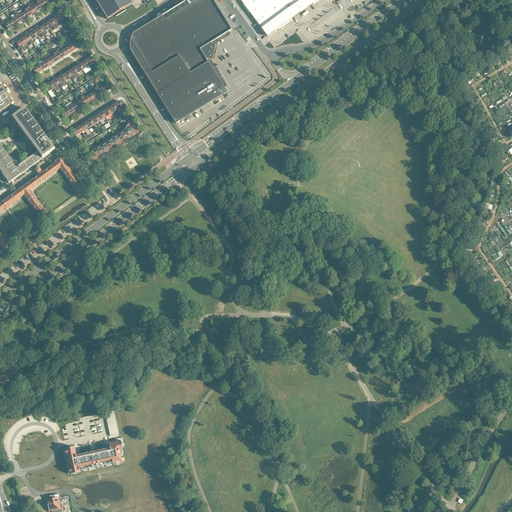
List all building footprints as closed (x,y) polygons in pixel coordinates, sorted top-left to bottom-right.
[(44,8),(38,0),(37,0),(33,3),(38,11),(44,8)] [(115,15),(126,8),(128,7),(128,6),(129,6),(132,5),(132,4),(133,4),(131,1),(130,0),(95,0),(102,11),(105,14),(108,19),(109,18),(109,19),(111,17),(112,16),(112,17),(115,15)] [(130,42),(130,45),(130,48),(131,51),(176,123),(227,92),(224,88),(207,60),(207,59),(211,60),(212,61),(212,59),(216,46),(216,44),(215,44),(213,44),(212,43),(211,43),(228,32),(229,32),(232,30),(228,23),(227,23),(213,0),(196,0),(194,2),(192,3),(165,20),(162,15),(158,18),(157,18),(138,30),(133,33),(132,36),(131,39),(130,42)] [(290,20),(275,0),(240,0),(268,37),(290,20)] [(317,0),(275,0),(290,20),(297,15),(316,1),(317,0)] [(32,15),(38,11),(33,3),(27,7),(32,15)] [(21,10),(26,19),(32,15),(27,7),(21,10)] [(17,17),(20,22),(26,19),(21,10),(15,14),(17,17)] [(63,13),(57,16),(63,25),(69,21),(63,13)] [(57,16),(52,20),(57,29),(63,25),(57,16)] [(11,21),(14,26),(20,22),(17,17),(11,21)] [(52,20),(46,24),(49,29),(51,32),(57,29),(52,20)] [(5,25),(8,30),(14,26),(11,21),(5,25)] [(46,24),(40,28),(45,36),(46,38),(49,36),(46,31),(49,29),(46,24)] [(34,31),(37,37),(39,40),(45,36),(40,28),(34,31)] [(34,31),(28,35),(31,40),(37,37),(34,31)] [(28,35),(22,39),(25,44),(27,47),(33,44),(31,40),(28,35)] [(72,40),(74,43),(78,48),(84,45),(78,36),(72,40)] [(27,47),(25,44),(22,39),(16,43),(20,48),(22,51),(27,47)] [(72,52),(78,48),(74,43),(68,47),(72,52)] [(68,47),(62,50),(66,56),(72,52),(68,47)] [(61,48),(55,52),(60,59),(66,56),(62,50),(61,48)] [(55,52),(49,55),(49,56),(51,58),(54,63),(55,63),(57,61),(60,59),(55,52)] [(49,56),(43,59),(45,62),(48,67),(49,67),(54,63),(51,58),(49,56)] [(92,57),(86,61),(89,66),(95,62),(92,57)] [(86,61),(80,65),(83,70),(85,74),(91,70),(89,66),(86,61)] [(45,62),(39,65),(42,71),(43,70),(45,69),(48,67),(45,62)] [(36,74),(42,71),(39,65),(33,69),(36,74)] [(80,65),(74,68),(77,74),(83,70),(80,65)] [(68,72),(71,77),(73,80),(79,77),(77,74),(74,68),(68,72)] [(68,72),(62,76),(65,81),(71,77),(68,72)] [(62,76),(56,80),(61,88),(67,84),(65,81),(62,76)] [(61,88),(56,80),(50,83),(54,89),(56,92),(61,88)] [(0,112),(14,103),(1,83),(0,84),(0,112)] [(48,92),(54,89),(50,83),(44,87),(48,92)] [(106,92),(111,88),(108,83),(102,87),(106,92)] [(94,88),(100,96),(106,92),(102,87),(100,84),(94,88)] [(94,92),(90,94),(94,100),(100,96),(94,88),(93,86),(91,87),(91,88),(94,92)] [(84,98),(88,103),(94,100),(90,94),(84,98)] [(82,107),(88,103),(84,98),(82,95),(77,99),(79,102),(82,107)] [(122,112),(125,110),(119,101),(113,105),(117,110),(119,108),(121,111),(122,112)] [(67,109),(70,115),(76,111),(73,106),(71,102),(65,106),(67,109)] [(79,102),(73,106),(76,111),(82,107),(79,102)] [(113,105),(108,109),(111,114),(117,110),(113,105)] [(15,121),(10,125),(0,132),(0,169),(9,183),(55,149),(25,108),(13,117),(13,118),(15,121),(15,122),(15,121)] [(67,109),(61,113),(64,118),(70,115),(67,109)] [(108,109),(102,112),(105,117),(111,114),(108,109)] [(102,112),(96,116),(99,121),(105,117),(102,112)] [(96,116),(90,120),(93,125),(99,121),(96,116)] [(91,127),(93,125),(90,120),(84,123),(88,130),(92,128),(91,127)] [(84,123),(78,127),(81,132),(84,131),(87,135),(89,134),(90,133),(88,130),(84,123)] [(124,131),(129,139),(139,132),(136,127),(133,123),(131,125),(130,124),(126,126),(126,128),(124,130),(124,131)] [(76,136),(81,132),(78,127),(72,131),(76,136)] [(118,146),(129,139),(124,131),(113,138),(118,146)] [(113,138),(101,146),(106,154),(118,146),(113,138)] [(94,161),(106,154),(101,146),(95,150),(94,149),(89,153),(91,156),(94,161)] [(0,245),(2,249),(8,245),(0,233),(0,212),(5,209),(5,210),(10,207),(9,206),(24,195),(42,219),(48,215),(30,190),(60,168),(78,193),(84,189),(61,157),(55,161),(51,165),(42,172),(41,171),(41,170),(39,167),(35,169),(38,173),(40,174),(0,203),(0,245)] [(114,411),(79,418),(80,421),(106,415),(115,413),(114,411)] [(66,450),(63,451),(64,455),(67,455),(68,460),(67,460),(68,463),(69,463),(70,469),(67,469),(68,474),(71,473),(71,474),(73,474),(78,473),(80,472),(80,470),(84,470),(84,468),(87,467),(88,467),(92,466),(92,468),(101,466),(101,464),(104,463),(105,463),(108,462),(109,464),(113,463),(114,465),(116,465),(121,464),(123,463),(123,462),(125,462),(124,457),(122,457),(120,450),(123,449),(122,448),(125,447),(124,442),(121,443),(121,440),(109,443),(109,446),(110,448),(108,449),(94,451),(92,452),(79,455),(77,455),(76,453),(75,447),(73,448),(73,447),(68,448),(68,449),(66,449),(66,450)] [(49,496),(50,499),(49,499),(49,501),(47,502),(48,503),(46,503),(47,508),(48,508),(49,511),(61,509),(60,506),(61,506),(60,501),(59,501),(59,498),(55,498),(55,495),(49,496)]
